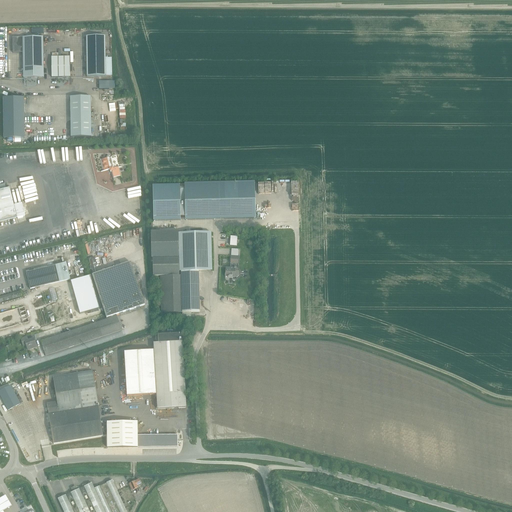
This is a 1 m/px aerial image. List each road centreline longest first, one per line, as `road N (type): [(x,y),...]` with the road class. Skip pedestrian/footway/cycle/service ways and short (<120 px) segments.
road 1 (unclassified): [(27,471),(71,459),(186,457)]
road 2 (unclassified): [(323,470),(468,511)]
road 3 (unclassified): [(186,457),(258,456),(323,470)]
